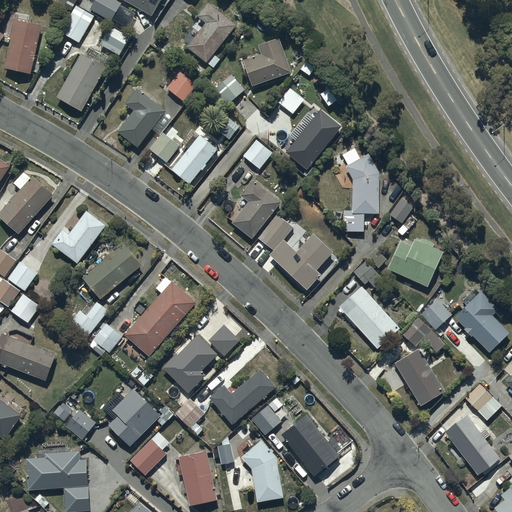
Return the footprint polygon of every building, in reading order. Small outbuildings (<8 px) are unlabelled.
[(72,11),(78,0),(53,0),(53,1),(72,11)] [(115,0),(95,0),(90,8),(111,21),(122,4),(115,0)] [(125,0),(153,16),(162,0),(125,0)] [(215,55),(238,25),(210,3),(198,17),(204,21),(204,26),(187,47),(214,68),(221,59),(215,55)] [(80,43),(91,22),(100,26),(103,20),(77,6),(62,34),(80,43)] [(33,73),(42,26),(15,21),(6,68),(33,73)] [(110,27),(100,44),(121,55),(130,38),(110,27)] [(263,54),(244,61),(253,86),(292,72),(280,39),(260,46),(263,54)] [(81,54),(57,98),(83,112),(107,68),(81,54)] [(181,71),(167,88),(184,101),(198,84),(181,71)] [(231,74),(214,89),(229,106),(246,91),(231,74)] [(135,110),(118,132),(139,148),(153,129),(161,135),(163,133),(173,119),(166,113),(167,111),(138,89),(127,104),(135,110)] [(342,126),(321,109),(286,152),(308,169),(342,126)] [(216,129),(230,140),(241,127),(227,116),(216,129)] [(161,135),(150,149),(168,162),(180,146),(163,133),(161,135)] [(200,135),(172,170),(191,185),(202,171),(203,171),(207,165),(219,150),(200,135)] [(257,140),(244,156),(261,170),(274,154),(257,140)] [(355,179),(354,180),(354,210),(345,210),(345,232),(365,232),(365,214),(381,214),(381,173),(370,155),(362,160),(356,148),(344,156),(349,165),(347,166),(355,179)] [(0,159),(0,184),(12,168),(0,159)] [(21,189),(0,212),(0,215),(19,234),(55,196),(34,176),(31,178),(25,172),(15,183),(21,189)] [(254,240),(258,235),(276,213),(284,203),(256,180),(243,195),(251,201),(233,223),(254,240)] [(403,197),(390,213),(402,223),(415,206),(403,197)] [(63,230),(52,244),(79,265),(108,226),(88,210),(69,234),(63,230)] [(276,213),(258,235),(276,250),(285,239),(295,228),(276,213)] [(285,239),(276,250),(271,255),(308,291),(323,275),(318,270),(334,252),(315,234),(298,252),(285,239)] [(401,241),(389,269),(429,287),(444,253),(435,248),(437,244),(423,237),(421,241),(416,239),(413,246),(401,241)] [(143,265),(125,243),(84,277),(102,299),(143,265)] [(0,248),(0,274),(4,277),(16,261),(0,248)] [(376,248),(367,257),(380,269),(388,260),(376,248)] [(368,260),(355,271),(366,285),(371,281),(376,288),(385,282),(368,260)] [(20,261),(8,278),(26,291),(38,274),(20,261)] [(20,291),(3,280),(0,284),(0,300),(10,307),(20,291)] [(198,302),(173,282),(127,336),(151,357),(198,302)] [(363,287),(340,307),(378,349),(400,328),(363,287)] [(455,317),(475,337),(469,343),(477,351),(483,345),(490,352),(511,332),(493,315),(500,308),(483,291),(455,317)] [(28,323),(40,306),(24,294),(12,311),(28,323)] [(439,299),(422,313),(436,330),(453,316),(439,299)] [(71,324),(88,337),(109,311),(98,302),(87,315),(82,310),(71,324)] [(417,346),(424,338),(437,353),(446,345),(433,330),(419,317),(403,334),(417,346)] [(107,323),(94,339),(111,352),(123,336),(107,323)] [(225,324),(209,340),(226,356),(241,340),(225,324)] [(3,333),(0,340),(0,362),(47,381),(58,354),(3,333)] [(175,355),(163,367),(191,393),(207,375),(203,371),(219,354),(198,335),(194,339),(190,336),(173,353),(175,355)] [(419,349),(396,363),(422,406),(446,392),(419,349)] [(146,369),(138,379),(145,385),(154,376),(146,369)] [(226,385),(210,398),(232,425),(277,388),(262,370),(234,393),(226,385)] [(0,435),(6,440),(23,416),(0,399),(0,385),(2,382),(0,380),(0,435)] [(481,385),(467,398),(489,420),(502,406),(481,385)] [(119,416),(109,425),(131,448),(163,417),(135,388),(113,409),(119,416)] [(191,399),(176,414),(196,434),(202,427),(197,423),(206,413),(191,399)] [(252,420),(266,436),(282,422),(269,406),(252,420)] [(81,409),(66,427),(83,440),(97,423),(81,409)] [(308,414),(282,435),(316,477),(342,457),(308,414)] [(469,415),(446,432),(479,476),(502,459),(487,439),(492,435),(486,428),(481,432),(469,415)] [(160,432),(131,461),(146,476),(167,454),(164,450),(171,443),(160,432)] [(230,444),(229,437),(223,442),(224,445),(219,446),(222,465),(235,462),(231,444),(230,444)] [(251,471),(253,469),(258,503),(284,499),(278,457),(263,440),(256,447),(248,437),(237,447),(242,453),(242,461),(243,463),(243,464),(248,469),(248,468),(251,471)] [(28,459),(29,490),(65,488),(66,511),(68,511),(91,511),(88,459),(82,460),(81,451),(47,452),(47,458),(28,459)] [(185,475),(191,505),(218,500),(209,452),(180,457),(181,459),(176,460),(179,476),(185,475)] [(496,507),(499,511),(511,511),(511,485),(511,486),(511,487),(503,495),(506,500),(496,507)] [(137,507),(132,511),(151,511),(139,501),(141,499),(132,491),(126,498),(137,507)]
